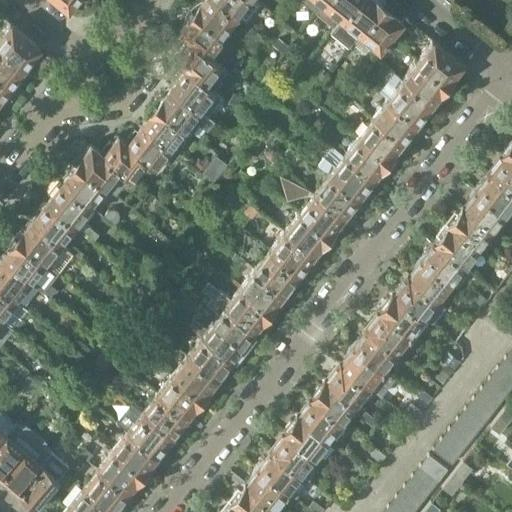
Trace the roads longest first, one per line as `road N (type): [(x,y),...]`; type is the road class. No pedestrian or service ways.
road 1 (residential): [(165,511),(507,70)]
road 2 (residential): [(50,112),(106,117),(131,83),(112,33)]
